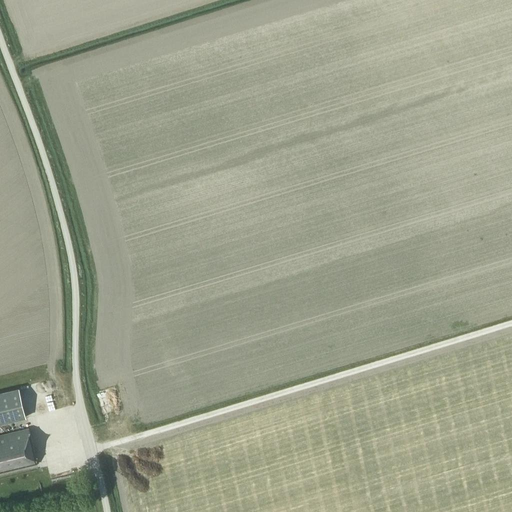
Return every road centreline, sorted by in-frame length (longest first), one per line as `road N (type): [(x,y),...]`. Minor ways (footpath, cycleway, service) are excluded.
road 1 (unclassified): [(106,511),(75,377),(67,239),(0,37)]
road 2 (track): [(91,449),(511,323)]
